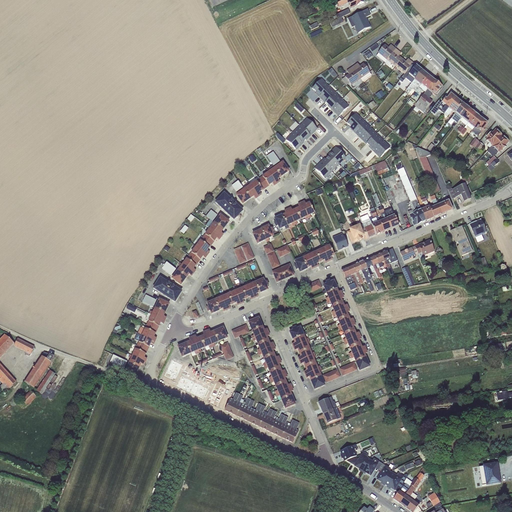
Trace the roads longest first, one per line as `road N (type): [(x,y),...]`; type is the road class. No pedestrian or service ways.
road 1 (residential): [(144,382),(333,469)]
road 2 (residential): [(337,267),(511,190)]
road 3 (residential): [(304,397),(379,366),(337,267)]
road 4 (secondary): [(390,0),(440,59),(511,120)]
road 5 (residential): [(165,341),(245,223)]
road 6 (residential): [(245,223),(294,182),(333,131)]
